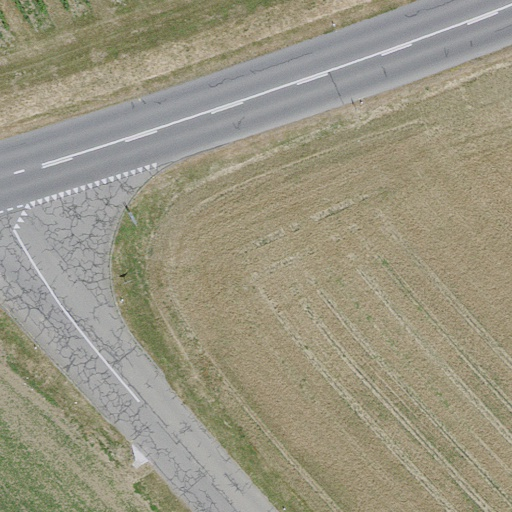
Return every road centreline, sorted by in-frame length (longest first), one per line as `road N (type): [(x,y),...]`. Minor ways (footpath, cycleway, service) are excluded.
road 1 (secondary): [(0,180),(511,7)]
road 2 (tertiary): [(239,511),(62,309),(0,196)]
